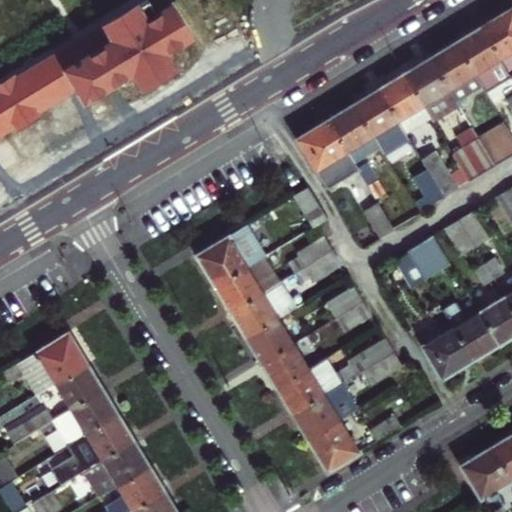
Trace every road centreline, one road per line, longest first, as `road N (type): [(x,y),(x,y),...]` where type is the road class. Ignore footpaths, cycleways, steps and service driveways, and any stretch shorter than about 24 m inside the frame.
road 1 (secondary): [(410,0),(77,201)]
road 2 (residential): [(77,201),(266,511)]
road 3 (residential): [(315,511),(511,389)]
